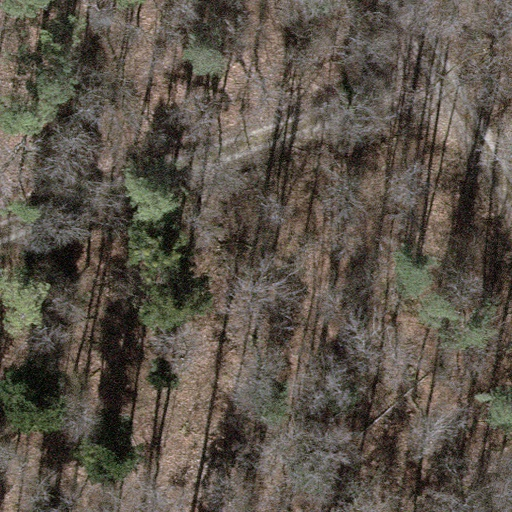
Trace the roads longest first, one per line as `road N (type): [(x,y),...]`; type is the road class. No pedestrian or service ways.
road 1 (track): [(0,233),(443,80)]
road 2 (track): [(511,194),(399,0)]
